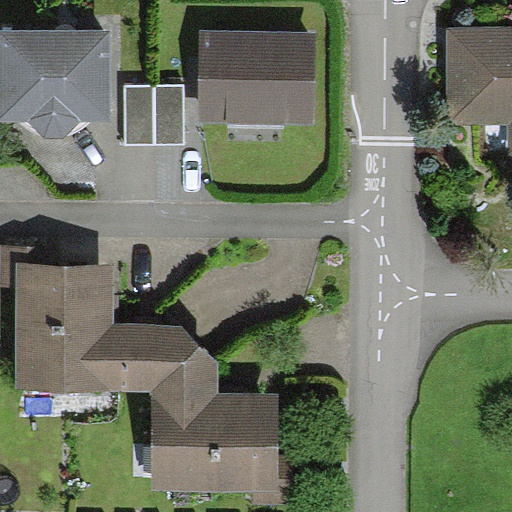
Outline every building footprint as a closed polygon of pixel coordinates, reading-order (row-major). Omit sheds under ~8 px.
[(64,122),(80,106),(110,107),(110,16),(2,16),(1,105),(29,105),(47,122),(64,122)] [(316,21),(200,20),(198,110),(315,111),(316,21)] [(511,21),(451,21),(449,116),(511,117),(511,21)] [(184,81),(129,82),(130,138),(185,137),(184,81)] [(110,267),(27,268),(26,379),(162,377),(160,477),(259,478),(255,498),(292,498),(291,458),(271,458),(272,395),(231,394),(211,394),(211,359),(172,326),(153,325),(108,325),(109,309),(110,267)]
